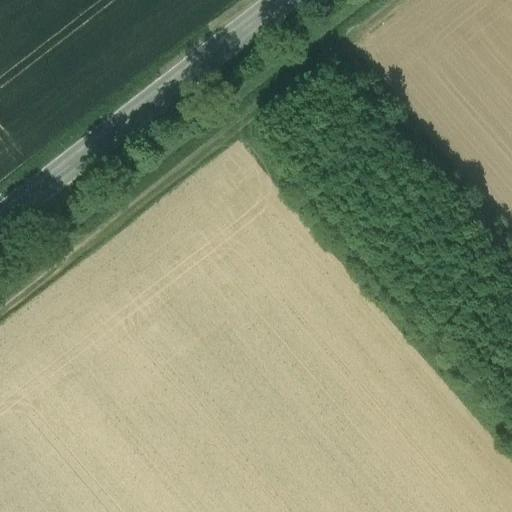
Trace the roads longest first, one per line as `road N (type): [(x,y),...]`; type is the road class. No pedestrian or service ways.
road 1 (track): [(0,312),(399,0)]
road 2 (secondary): [(0,219),(282,0)]
